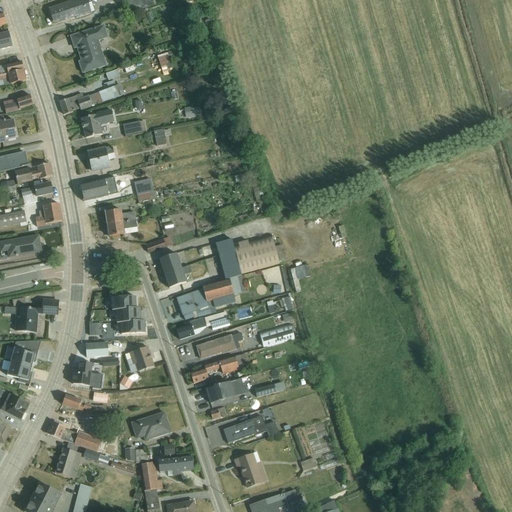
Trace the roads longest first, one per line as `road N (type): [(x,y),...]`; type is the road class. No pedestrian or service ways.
road 1 (residential): [(223,511),(139,268),(128,260),(77,260)]
road 2 (tertiary): [(77,260),(44,87),(14,0)]
road 3 (tertiary): [(0,492),(64,359),(77,272)]
road 4 (track): [(306,511),(436,460)]
